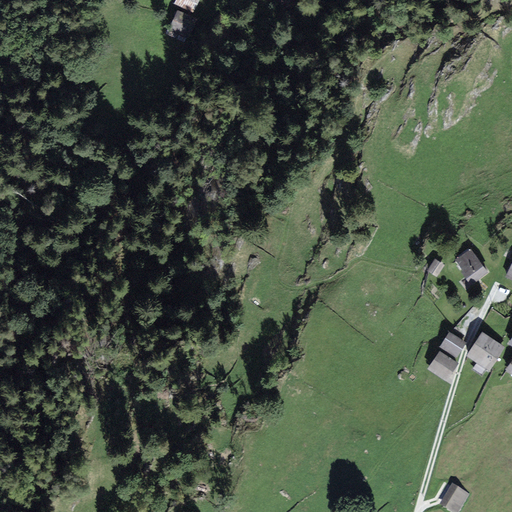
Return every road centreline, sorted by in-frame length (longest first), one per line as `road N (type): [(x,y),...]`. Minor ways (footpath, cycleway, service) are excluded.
road 1 (track): [(311,0),(321,19),(266,151),(278,171),(258,201),(287,217),(276,263),(281,281),(319,283),(360,258),(411,268),(452,240),(467,239),(489,251),(497,283)]
road 2 (residential): [(417,511),(462,357),(497,283)]
